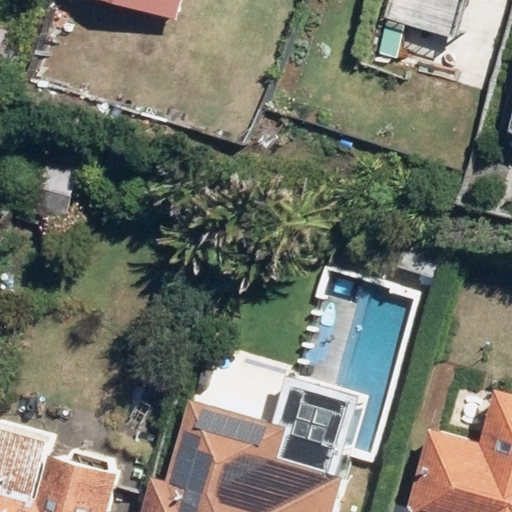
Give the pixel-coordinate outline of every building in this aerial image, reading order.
[(192,0),(89,0),(188,23),(192,0)] [(105,156),(33,141),(21,197),(93,212),(105,156)] [(0,216),(10,171),(0,169),(0,216)] [(344,511),(357,458),(289,442),(306,373),(200,348),(184,417),(177,415),(162,478),(154,476),(145,511),(344,511)] [(511,511),(511,397),(502,395),(489,444),(439,431),(418,510),(403,506),(401,511),(511,511)] [(0,511),(107,511),(122,450),(0,421),(0,511)]
